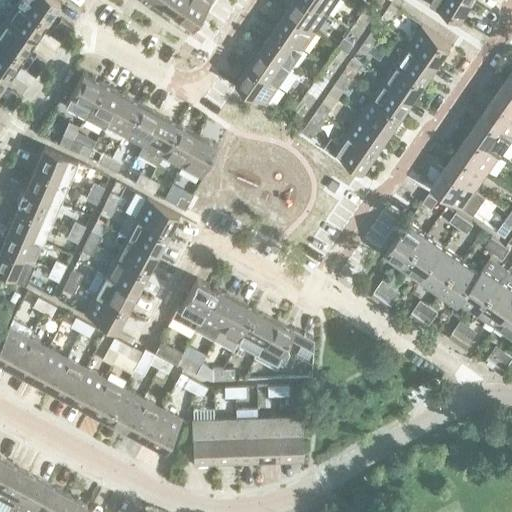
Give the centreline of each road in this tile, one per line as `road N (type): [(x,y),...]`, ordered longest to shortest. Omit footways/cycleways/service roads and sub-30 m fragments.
road 1 (residential): [(0,166),(14,128),(68,46),(83,38),(102,43),(190,85),(252,0)]
road 2 (residential): [(321,281),(320,269),(369,200),(388,188),(511,17)]
road 3 (residential): [(196,509),(236,511),(295,496),(473,400)]
road 4 (residential): [(137,343),(199,237),(242,254),(253,273),(307,301),(321,281)]
road 5 (residential): [(196,509),(0,410)]
road 6 (residential): [(473,400),(461,370),(401,339),(321,281)]
